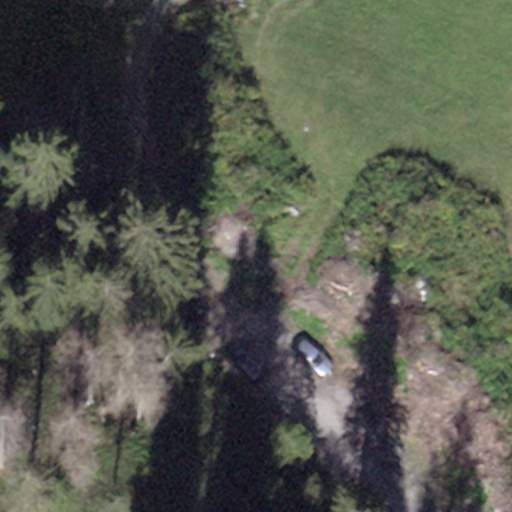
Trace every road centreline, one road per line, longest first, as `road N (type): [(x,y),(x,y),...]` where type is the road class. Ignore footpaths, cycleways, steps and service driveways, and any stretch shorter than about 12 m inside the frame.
road 1 (track): [(414,511),(255,349),(188,255)]
road 2 (track): [(188,255),(139,119),(145,33),(179,0)]
